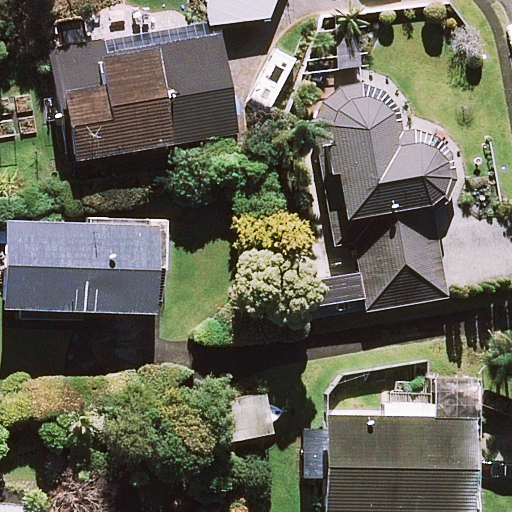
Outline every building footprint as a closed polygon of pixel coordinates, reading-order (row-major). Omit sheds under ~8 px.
[(272,0),(207,0),(198,25),(265,20),(272,0)] [(103,57),(101,39),(42,47),(49,99),(55,98),(65,161),(231,134),(216,39),(103,57)] [(437,160),(423,145),(394,150),(388,112),(368,99),(347,96),(331,103),(321,129),(322,140),(308,142),(325,247),(340,244),(349,243),(361,312),(442,299),(427,205),(440,189),(437,160)] [(152,236),(0,227),(0,307),(147,316),(152,236)] [(463,511),(467,379),(425,378),(424,416),(317,414),(317,435),(300,435),(299,478),(316,478),(314,511),(463,511)] [(266,436),(262,396),(214,401),(218,441),(266,436)]
